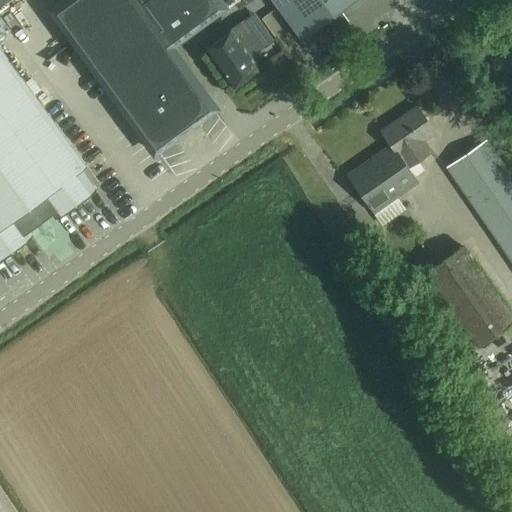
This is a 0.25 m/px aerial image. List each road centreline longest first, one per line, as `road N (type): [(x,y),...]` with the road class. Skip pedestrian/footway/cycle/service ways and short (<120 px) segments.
road 1 (unclassified): [(0,323),(444,16)]
road 2 (unknown): [(412,37),(454,112),(429,184),(511,299)]
